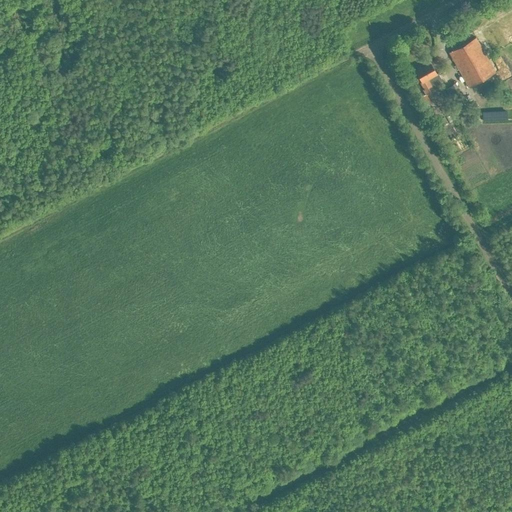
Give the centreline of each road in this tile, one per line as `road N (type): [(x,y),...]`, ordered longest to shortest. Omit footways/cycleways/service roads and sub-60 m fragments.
road 1 (track): [(0,239),(369,47)]
road 2 (unclassified): [(511,299),(369,47),(459,0)]
